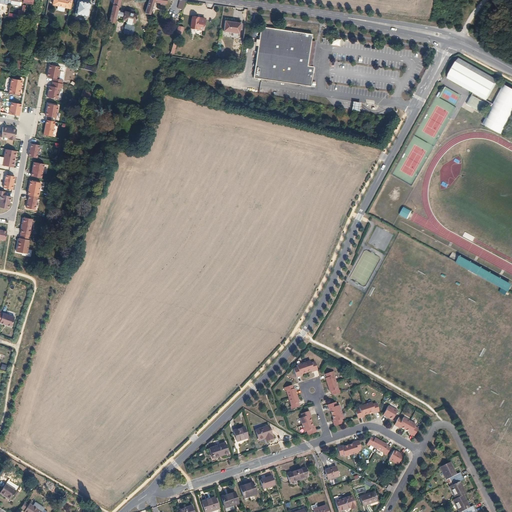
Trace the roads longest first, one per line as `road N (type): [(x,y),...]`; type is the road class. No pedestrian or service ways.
road 1 (residential): [(153,485),(302,336),(416,105),(458,40)]
road 2 (secondary): [(227,0),(458,40)]
road 3 (residential): [(327,438),(157,492)]
road 4 (residential): [(491,511),(449,427),(439,425),(420,451)]
road 5 (residential): [(0,218),(10,214),(26,131),(0,119)]
